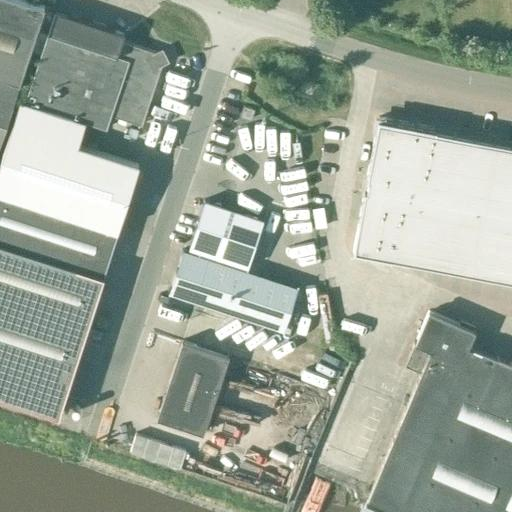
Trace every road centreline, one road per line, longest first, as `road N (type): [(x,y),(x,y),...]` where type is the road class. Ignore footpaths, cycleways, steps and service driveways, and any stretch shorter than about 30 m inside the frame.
road 1 (unclassified): [(95,435),(235,13)]
road 2 (tertiary): [(511,89),(405,68),(235,13)]
